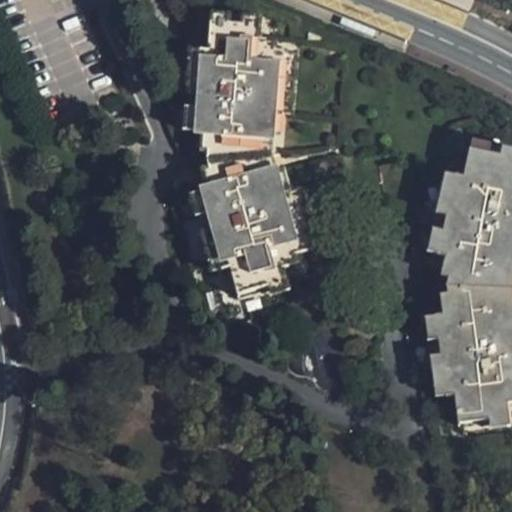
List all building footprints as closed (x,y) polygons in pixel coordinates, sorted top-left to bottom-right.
[(248,43),(259,43),(260,23),(237,22),(238,29),(249,29),(248,43)] [(269,294),(278,292),(274,276),(284,274),(289,272),(287,262),(294,260),(308,255),(291,196),(281,199),(274,177),(269,178),(264,160),(265,141),(270,142),(272,116),(282,116),(286,55),(270,54),(263,54),(264,43),(259,43),(248,43),(249,29),(238,29),(208,27),(207,55),(198,55),(197,86),(204,86),(203,99),(196,100),(195,138),(201,138),(209,139),(207,168),(215,194),(208,196),(199,199),(210,235),(218,233),(222,245),(214,247),(223,279),(231,276),(239,304),(269,294)] [(197,86),(198,55),(189,55),(185,138),(195,138),(196,100),(197,86)] [(286,55),(282,116),(292,117),(296,55),(286,55)] [(272,116),(270,142),(275,142),(281,142),(282,116),(272,116)] [(201,138),(200,170),(207,168),(209,139),(201,138)] [(265,141),(264,160),(274,158),(275,142),(270,142),(265,141)] [(511,389),(511,300),(509,301),(508,284),(511,266),(511,151),(507,150),(475,144),(469,168),(461,166),(443,251),(450,253),(458,254),(452,282),(454,309),(447,309),(439,310),(446,393),(457,392),(459,420),(490,416),(499,415),(499,403),(506,402),(511,401),(511,390),(511,389)] [(264,160),(269,178),(274,177),(279,175),(274,158),(264,160)] [(443,251),(461,166),(452,164),(434,250),(443,251)] [(215,194),(207,168),(200,170),(208,196),(215,194)] [(281,199),(291,196),(285,174),(279,175),(274,177),(281,199)] [(291,196),(308,255),(318,253),(301,193),(291,196)] [(210,235),(199,199),(190,202),(215,281),(223,279),(214,247),(210,235)] [(210,235),(214,247),(222,245),(218,233),(210,235)] [(444,282),(452,282),(458,254),(450,253),(444,282)] [(287,262),(289,272),(297,270),(294,260),(287,262)] [(269,294),(271,303),(292,297),(284,274),(274,276),(278,292),(269,294)] [(452,282),(444,282),(447,309),(454,309),(452,282)] [(446,393),(439,310),(428,311),(436,394),(446,393)] [(499,403),(499,415),(508,422),(506,402),(499,403)] [(499,415),(490,416),(491,424),(508,422),(499,415)]
